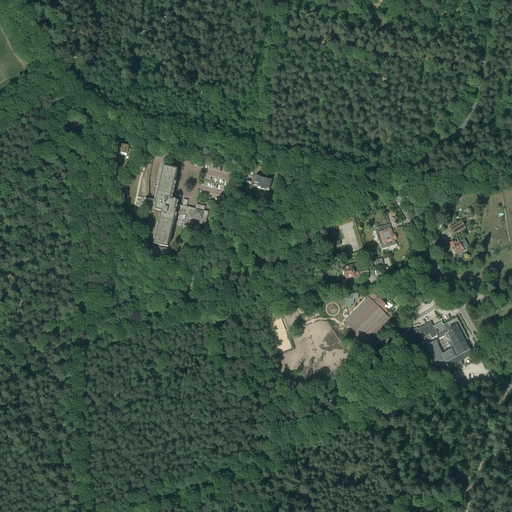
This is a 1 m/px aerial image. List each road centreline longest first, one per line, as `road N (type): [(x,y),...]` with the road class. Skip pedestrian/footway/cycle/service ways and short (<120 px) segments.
road 1 (unknown): [(39,0),(63,57),(85,84),(161,82),(290,125),(359,97),(379,99),(404,114),(407,177),(511,158)]
road 2 (tertiary): [(395,196),(382,185),(91,113),(56,84),(6,0)]
road 3 (tertiary): [(127,511),(341,424),(496,374)]
road 4 (tertiary): [(395,196),(470,112),(493,0)]
road 5 (tertiary): [(496,374),(395,196)]
road 6 (track): [(287,0),(257,155)]
road 7 (track): [(384,186),(286,238),(282,259)]
